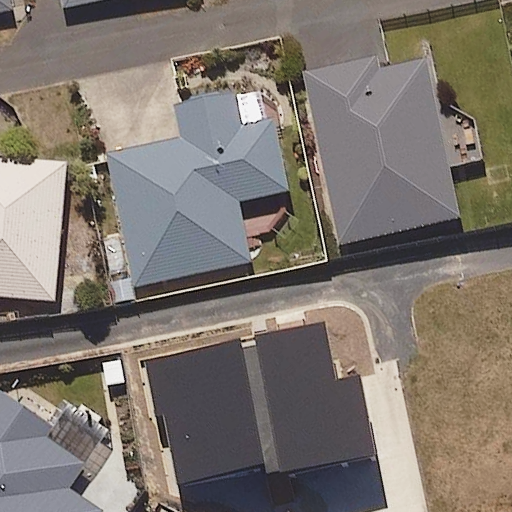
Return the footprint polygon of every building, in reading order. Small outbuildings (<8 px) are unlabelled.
[(0,0),(0,17),(18,14),(14,0),(0,0)] [(129,0),(68,0),(71,12),(129,0)] [(470,226),(434,54),(311,80),(346,251),(470,226)] [(250,132),(244,98),(184,109),(190,144),(114,158),(138,291),(257,269),(246,207),(295,197),(282,126),(250,132)] [(72,169),(0,164),(0,330),(0,331),(2,302),(63,306),(72,169)] [(339,333),(149,368),(173,499),(282,480),(283,486),(390,466),(375,389),(350,394),(339,333)] [(60,433),(4,394),(0,399),(0,511),(100,511),(75,495),(93,468),(54,442),(60,433)]
